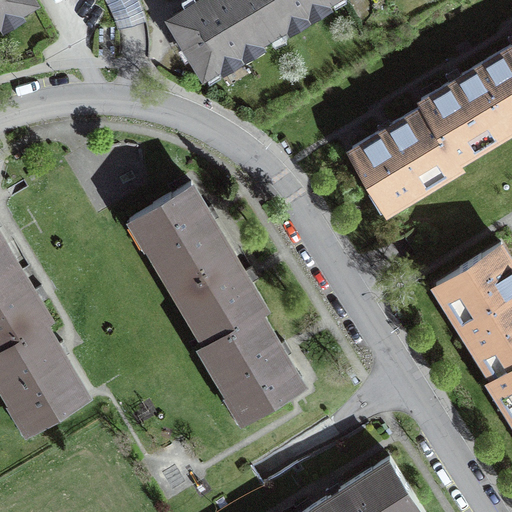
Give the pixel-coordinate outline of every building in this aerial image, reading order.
[(0,0),(0,17),(28,0),(0,0)] [(105,0),(106,2),(112,13),(115,22),(117,30),(147,23),(144,12),(138,0),(105,0)] [(254,0),(199,0),(173,16),(205,69),(272,29),(254,0)] [(254,0),(272,29),(319,0),(254,0)] [(511,42),(477,64),(511,122),(511,42)] [(424,103),(459,162),(463,160),(459,155),(511,123),(511,122),(477,64),(421,97),(424,103)] [(459,162),(424,103),(352,146),(388,205),(459,162)] [(170,277),(228,242),(191,180),(133,214),(170,277)] [(0,259),(13,252),(0,230),(0,259)] [(488,374),(489,376),(511,361),(511,258),(501,241),(436,282),(493,371),(488,374)] [(265,305),(228,242),(170,277),(206,337),(200,341),(201,343),(260,308),(265,305)] [(13,252),(0,259),(0,345),(45,319),(51,315),(13,252)] [(260,308),(201,343),(244,415),(303,380),(260,308)] [(45,319),(0,345),(0,375),(30,425),(88,390),(45,319)] [(511,411),(511,361),(489,376),(511,411)] [(390,456),(308,507),(310,511),(414,511),(422,507),(390,456)]
